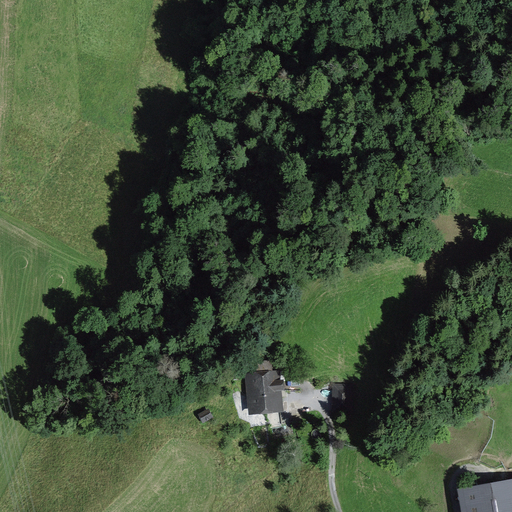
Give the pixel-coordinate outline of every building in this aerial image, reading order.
[(276,333),(271,329),(265,336),(270,340),(276,333)] [(276,408),(275,390),(282,389),(281,381),(280,382),(279,371),(271,372),(270,362),(252,363),(253,373),(252,374),(255,410),(276,408)] [(335,387),(335,410),(350,410),(350,387),(335,387)] [(200,415),(204,421),(211,417),(208,411),(200,415)] [(511,511),(511,481),(460,491),(464,511),(511,511)]
